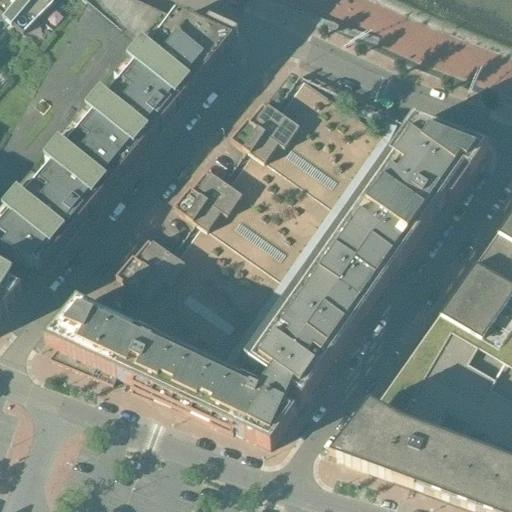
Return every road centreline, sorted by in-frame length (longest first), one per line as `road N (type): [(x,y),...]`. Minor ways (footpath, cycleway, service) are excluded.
road 1 (residential): [(0,377),(279,46)]
road 2 (residential): [(287,490),(511,170)]
road 3 (residential): [(511,139),(279,46)]
road 4 (residential): [(66,409),(287,490)]
